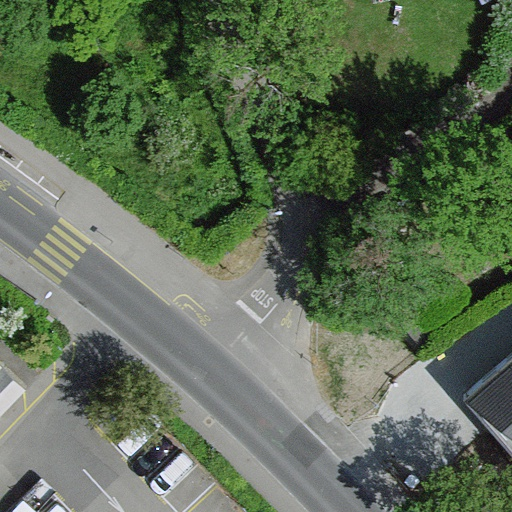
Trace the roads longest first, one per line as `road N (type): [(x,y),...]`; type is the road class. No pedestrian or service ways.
road 1 (residential): [(225,0),(308,225),(288,287),(216,376)]
road 2 (residential): [(216,376),(0,206)]
road 3 (residential): [(354,511),(216,376)]
